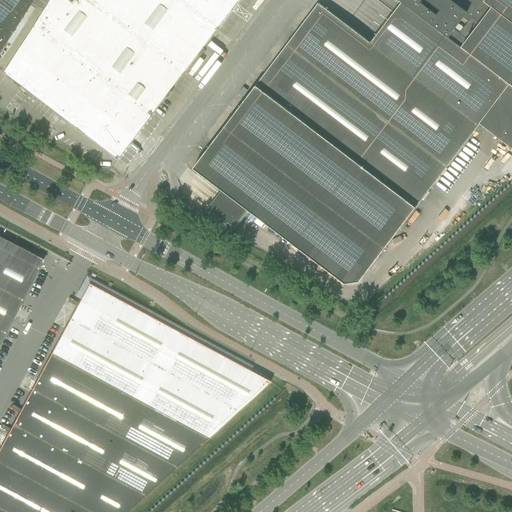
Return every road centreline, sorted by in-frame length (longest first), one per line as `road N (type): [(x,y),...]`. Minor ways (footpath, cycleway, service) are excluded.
road 1 (secondary): [(409,383),(114,224)]
road 2 (unclassified): [(114,224),(278,0)]
road 3 (secondary): [(102,247),(298,353)]
road 4 (secondary): [(313,511),(423,422)]
road 5 (secondary): [(511,296),(409,383)]
road 6 (secondary): [(114,224),(0,162)]
road 7 (unknown): [(165,148),(184,197),(242,237)]
